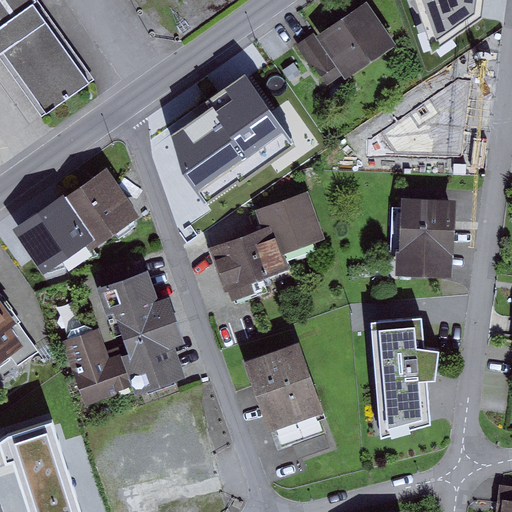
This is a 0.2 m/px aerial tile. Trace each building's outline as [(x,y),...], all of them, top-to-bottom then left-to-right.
[(0,0),(0,51),(3,50),(43,110),(92,78),(40,0),(0,0)] [(416,0),(433,49),(479,16),(481,0),(416,0)] [(367,3),(304,45),(324,74),(343,62),(348,70),(391,40),(367,3)] [(291,143),(245,78),(226,90),(234,101),(216,114),(213,110),(173,137),(195,169),(186,175),(205,203),(291,143)] [(458,82),(383,134),(396,152),(459,154),(468,83),(458,82)] [(107,169),(67,196),(91,232),(95,237),(135,210),(107,169)] [(271,221),(215,240),(233,293),(281,278),(276,263),(338,242),(317,180),(263,198),(271,221)] [(44,263),(91,232),(67,196),(65,193),(18,224),(44,263)] [(449,201),(404,199),(401,265),(445,268),(449,201)] [(156,301),(147,273),(106,287),(140,384),(180,370),(170,341),(176,339),(162,298),(156,301)] [(419,316),(373,319),(381,435),(427,422),(424,375),(433,374),(436,348),(421,344),(419,316)] [(0,350),(12,342),(0,323),(0,350)] [(97,331),(64,343),(85,403),(130,387),(119,357),(108,361),(97,331)] [(297,345),(251,361),(274,424),(320,408),(297,345)] [(76,511),(49,428),(10,440),(33,511),(76,511)] [(511,511),(511,488),(505,488),(501,511),(506,511),(511,511)]
